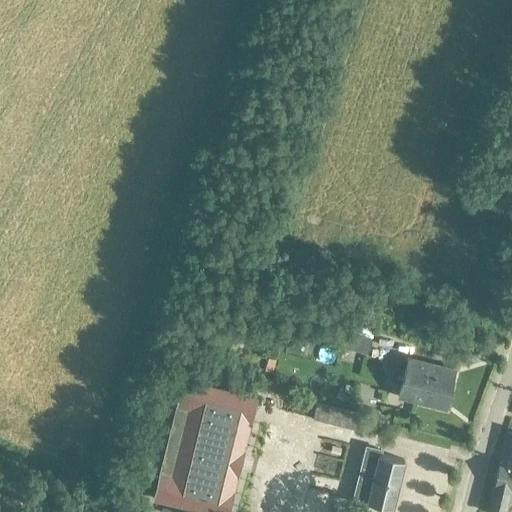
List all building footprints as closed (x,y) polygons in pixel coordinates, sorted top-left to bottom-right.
[(340,348),(368,354),(373,337),(345,331),(340,348)] [(445,409),(455,371),(409,359),(399,397),(445,409)] [(185,380),(156,497),(168,500),(216,511),(229,511),(257,398),(197,383),(185,380)] [(313,419),(356,430),(361,413),(317,402),(313,419)] [(511,434),(507,433),(488,511),(505,511),(511,491),(511,490),(511,434)] [(367,447),(353,504),(368,507),(369,503),(393,509),(404,461),(380,455),(381,451),(373,449),(367,447)]
